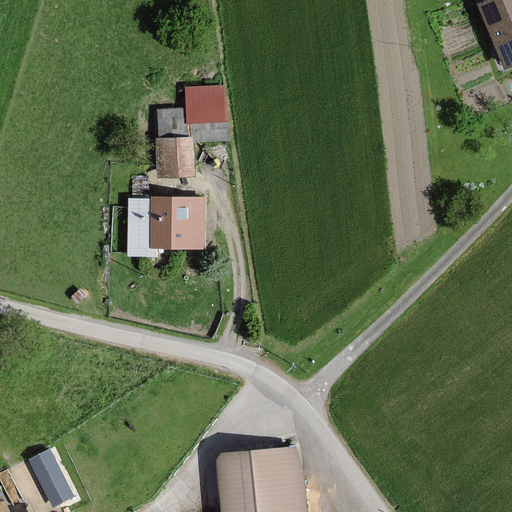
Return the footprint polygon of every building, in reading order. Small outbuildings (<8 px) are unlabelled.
[(511,62),(511,0),(490,0),(486,2),(511,63),(511,62)] [(224,88),(189,90),(191,121),(226,119),(224,88)] [(194,139),(158,140),(160,176),(195,175),(194,139)] [(206,197),(158,197),(158,244),(206,244),(206,197)] [(72,482),(56,446),(40,453),(56,489),(72,482)] [(305,511),(299,446),(227,453),(232,511),(305,511)] [(15,511),(10,500),(0,505),(0,511),(15,511)]
